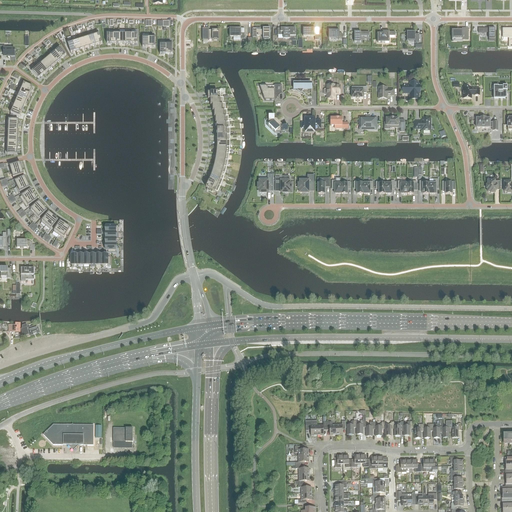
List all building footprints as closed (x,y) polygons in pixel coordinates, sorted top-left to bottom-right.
[(511,28),(500,29),(500,36),(507,36),(507,46),(511,46),(511,28)] [(212,32),(209,32),(209,29),(202,29),(202,40),(209,40),(209,39),(212,39),(212,40),(219,40),(219,30),(212,30),(212,32)] [(241,29),(229,29),(229,37),(240,37),(240,39),(244,39),(244,34),(241,34),(241,29)] [(257,36),(263,36),(263,39),(264,39),(264,40),(269,40),(269,39),(270,39),(270,34),(270,31),(270,29),(268,29),(263,29),(263,30),(257,30),(257,29),(252,29),(252,38),(257,38),(257,36)] [(283,40),(290,40),(290,37),(295,37),(295,29),(277,29),(277,36),(283,36),(283,40)] [(319,29),(303,29),(303,37),(315,37),(315,40),(319,40),(319,29)] [(462,31),(452,31),(452,42),(457,42),(457,39),(462,39),(462,40),(468,40),(468,29),(462,29),(462,31)] [(488,39),(495,39),(495,29),(478,29),(478,33),(488,33),(488,39)] [(328,31),(328,39),(342,39),(342,34),(339,34),(339,31),(328,31)] [(93,35),(97,45),(102,43),(98,32),(93,34),(93,35)] [(354,32),(354,43),(361,43),(361,36),(369,36),(369,32),(354,32)] [(395,32),(383,32),(383,34),(377,34),(377,43),(389,43),(389,36),(395,36),(395,32)] [(407,32),(407,42),(415,42),(415,43),(419,43),(419,35),(415,35),(415,32),(407,32)] [(88,38),(88,37),(91,47),(97,45),(93,35),(88,36),(88,38)] [(83,37),(77,38),(81,50),(86,48),(83,39),(84,39),(83,37)] [(84,39),(83,39),(86,48),(91,47),(88,37),(88,38),(84,39)] [(77,38),(72,40),(76,52),(81,50),(77,38)] [(67,42),(71,53),(76,52),(72,40),(67,42)] [(0,53),(4,53),(4,57),(7,57),(7,58),(10,58),(10,57),(15,57),(15,49),(5,49),(5,46),(0,46),(0,53)] [(53,50),(55,52),(61,60),(66,55),(58,46),(53,50)] [(51,56),(57,63),(61,60),(55,52),(53,50),(49,54),(51,56)] [(49,54),(44,58),(45,59),(52,67),(57,63),(51,56),(49,54)] [(45,59),(40,63),(47,71),(52,67),(45,59)] [(36,67),(37,68),(43,75),(47,71),(40,63),(36,67)] [(37,68),(32,72),(38,79),(43,75),(37,68)] [(21,82),(19,87),(22,88),(31,92),(33,87),(24,83),(21,82)] [(300,93),(301,94),(302,92),(303,93),(303,94),(304,94),(305,95),(306,96),(307,98),(311,98),(311,89),(312,89),(312,84),(303,84),(303,83),(301,83),(301,82),(299,82),(299,83),(294,83),(294,91),(292,90),(291,90),(291,91),(292,91),(294,91),(295,91),(297,92),(298,92),(299,92),(300,93)] [(410,83),(410,85),(403,85),(403,94),(410,94),(410,99),(418,99),(418,94),(419,94),(419,85),(418,85),(418,83),(410,83)] [(281,94),(282,93),(281,93),(281,85),(274,85),(274,86),(260,86),(264,101),(274,101),(275,101),(275,100),(276,99),(277,98),(277,97),(278,96),(279,95),(280,95),(280,94),(281,94)] [(494,86),(494,99),(505,99),(506,99),(507,99),(507,85),(506,85),(506,86),(494,86)] [(327,86),(327,90),(325,90),(324,91),(324,94),(325,95),(327,95),(327,99),(335,99),(335,94),(340,94),(340,86),(335,86),(327,86)] [(363,98),(363,93),(367,93),(367,87),(360,87),(360,91),(352,91),(352,98),(356,98),(356,99),(359,99),(359,98),(363,98)] [(22,88),(20,93),(28,97),(31,92),(22,88)] [(387,99),(387,96),(393,96),(393,90),(387,90),(387,88),(379,88),(379,99),(387,99)] [(463,96),(463,99),(471,99),(471,95),(474,95),(474,96),(479,96),(479,89),(471,89),(471,88),(463,88),(463,92),(462,92),(462,96),(463,96)] [(208,93),(208,99),(223,99),(221,99),(220,90),(214,90),(214,93),(208,93)] [(20,93),(17,98),(26,102),(28,97),(20,93)] [(17,98),(15,103),(24,107),(26,102),(17,98)] [(24,107),(15,103),(13,108),(22,112),(24,107)] [(11,114),(10,117),(16,119),(16,116),(19,117),(22,112),(13,108),(11,113),(11,114)] [(274,116),(268,116),(268,120),(270,120),(270,124),(268,125),(275,132),(277,131),(280,131),(280,132),(288,132),(288,126),(282,126),(281,125),(282,125),(276,119),(275,119),(274,118),(274,116)] [(376,118),(370,118),(370,117),(366,117),(366,118),(360,118),(360,130),(376,130),(376,118)] [(330,118),(330,126),(335,126),(335,129),(339,129),(339,126),(344,126),(344,129),(348,129),(348,123),(342,123),(342,120),(342,118),(339,118),(336,118),(330,118)] [(386,119),(386,126),(400,126),(400,132),(404,132),(404,125),(400,125),(400,122),(398,122),(398,120),(398,119),(394,119),(394,118),(391,118),(391,119),(386,119)] [(429,134),(429,131),(430,131),(430,127),(431,127),(431,123),(430,123),(430,118),(422,118),(422,121),(423,122),(422,123),(421,122),(414,122),(414,129),(422,129),(422,131),(423,131),(423,134),(429,134)] [(476,119),(476,128),(490,128),(493,128),(493,131),(498,131),(498,123),(493,123),(490,123),(490,119),(485,119),(485,118),(481,118),(481,119),(476,119)] [(306,119),(306,123),(302,124),(302,129),(306,129),(306,132),(314,132),(314,129),(320,129),(320,121),(314,121),(314,119),(306,119)] [(229,155),(216,153),(215,159),(228,162),(228,161),(229,155)] [(215,159),(214,165),(227,168),(228,162),(215,159)] [(20,163),(10,166),(11,172),(22,169),(20,163)] [(227,168),(214,165),(213,171),(225,175),(225,174),(227,168)] [(22,169),(11,172),(13,178),(24,175),(22,169)] [(225,175),(213,171),(211,177),(223,181),(225,175)] [(273,175),(268,175),(268,181),(260,181),(260,185),(258,185),(258,189),(260,189),(260,192),(259,192),(268,192),(273,192),(273,175)] [(275,182),(275,192),(281,192),(289,192),(289,189),(290,189),(290,185),(289,185),(289,176),(282,176),(282,175),(275,175),(275,182)] [(299,185),(299,189),(300,189),(300,192),(308,192),(314,192),(314,182),(314,175),(307,175),(307,181),(300,181),(300,185),(299,185)] [(24,177),(14,182),(17,187),(27,182),(24,177)] [(223,181),(211,177),(209,182),(221,187),(220,187),(223,181)] [(318,184),(318,194),(325,194),(325,188),(325,187),(329,187),(329,179),(325,179),(325,182),(318,182),(318,184)] [(429,181),(429,194),(436,194),(436,188),(439,188),(439,179),(433,179),(433,182),(429,182),(429,181)] [(332,181),(332,188),(335,188),(335,194),(341,194),(341,182),(335,182),(335,181),(332,181)] [(385,182),(385,194),(391,194),(391,188),(394,188),(394,181),(391,181),(391,182),(385,182)] [(422,194),(429,194),(429,181),(422,181),(419,181),(419,188),(422,188),(422,194)] [(495,181),(488,181),(488,185),(487,185),(487,189),(488,189),(488,192),(490,192),(490,193),(495,193),(495,190),(500,190),(500,181),(495,181)] [(17,187),(16,187),(19,193),(20,193),(30,188),(27,182),(17,187)] [(217,193),(220,187),(221,187),(209,182),(206,188),(208,188),(207,190),(212,193),(213,191),(217,193)] [(341,194),(347,194),(347,188),(350,188),(350,182),(347,182),(341,182),(341,194)] [(357,184),(357,182),(354,182),(354,188),(357,188),(357,189),(357,194),(363,194),(363,184),(357,184)] [(363,182),(363,184),(363,194),(370,194),(370,190),(370,188),(373,188),(373,182),(370,182),(363,182)] [(379,188),(379,194),(385,194),(385,182),(379,182),(376,182),(376,188),(379,188)] [(401,182),(398,182),(398,188),(401,188),(401,194),(407,194),(407,182),(401,182)] [(416,182),(407,182),(407,194),(413,194),(413,184),(416,184),(416,182)] [(445,194),(452,194),(452,184),(445,184),(445,182),(442,182),(442,188),(445,188),(445,194)] [(511,182),(511,183),(511,182),(504,182),(504,185),(503,185),(503,189),(504,189),(504,192),(507,192),(507,193),(511,193),(511,190),(511,182)] [(21,196),(20,198),(23,203),(34,195),(31,190),(21,196)] [(34,195),(23,203),(26,208),(28,206),(37,200),(34,195)] [(31,210),(30,210),(34,215),(43,207),(39,202),(31,209),(31,210)] [(43,207),(34,215),(38,219),(39,218),(47,211),(43,207)] [(42,221),(41,222),(46,226),(53,216),(49,213),(42,221)] [(53,216),(46,226),(50,230),(51,229),(58,220),(53,216)] [(54,231),(54,232),(59,235),(65,225),(60,222),(54,231)] [(65,225),(59,235),(64,238),(70,228),(65,225)] [(27,240),(17,240),(17,248),(20,248),(20,249),(21,249),(23,249),(23,248),(27,248),(27,247),(30,247),(33,244),(30,241),(27,241),(27,240)] [(106,244),(106,251),(108,251),(108,253),(116,253),(116,251),(116,244),(106,244)] [(102,255),(102,265),(108,265),(110,265),(110,257),(108,257),(108,255),(102,255)] [(7,279),(11,279),(11,270),(8,270),(8,268),(1,268),(1,277),(7,277),(7,279)] [(26,282),(26,280),(34,280),(34,268),(30,268),(29,268),(30,268),(26,268),(25,268),(21,268),(21,282),(26,282)] [(20,323),(15,323),(15,325),(9,325),(9,332),(20,332),(20,323)] [(37,325),(28,328),(27,324),(22,326),(22,329),(21,329),(23,337),(29,335),(30,336),(40,334),(38,328),(37,325)] [(433,429),(433,432),(433,439),(440,438),(440,431),(442,431),(442,428),(442,424),(442,420),(439,420),(439,424),(437,425),(437,426),(433,426),(433,429)] [(317,421),(305,421),(306,432),(306,431),(308,431),(308,429),(310,429),(311,431),(311,436),(317,436),(317,426),(317,421)] [(347,425),(347,435),(354,435),(353,428),(356,428),(356,425),(356,421),(354,421),(353,421),(353,423),(350,423),(350,425),(347,425)] [(356,428),(356,435),(363,435),(363,428),(366,428),(366,427),(366,421),(363,421),(362,421),(360,421),(360,425),(356,425),(356,428)] [(323,426),(317,426),(317,436),(324,436),(323,428),(324,428),(326,428),(326,422),(323,422),(323,426)] [(326,422),(326,428),(329,428),(330,436),(336,436),(336,425),(332,426),(332,423),(331,422),(329,422),(326,422)] [(342,425),(336,425),(336,436),(342,435),(342,428),(345,428),(345,422),(342,422),(342,425)] [(384,430),(385,437),(391,436),(391,429),(394,429),(394,426),(394,422),(391,422),(391,424),(390,424),(389,425),(388,426),(384,427),(384,430)] [(400,422),(400,424),(398,424),(398,426),(394,426),(394,429),(394,436),(401,436),(400,429),(403,429),(403,426),(403,422),(400,422)] [(403,436),(410,436),(410,429),(413,429),(413,422),(407,422),(407,426),(403,426),(403,429),(403,436)] [(375,430),(375,427),(375,423),(370,423),(370,427),(366,427),(366,428),(366,437),(372,437),(372,430),(375,430)] [(375,437),(380,437),(382,437),(382,430),(384,430),(384,427),(384,423),(381,423),(381,424),(380,424),(380,425),(379,426),(379,427),(375,427),(375,430),(375,437)] [(443,438),(448,438),(449,438),(449,431),(452,431),(452,428),(452,424),(449,424),(446,424),(446,428),(442,428),(442,431),(443,438)] [(452,431),(452,438),(459,438),(458,431),(461,431),(461,424),(458,424),(458,428),(452,428),(452,431)] [(53,425),(43,435),(53,445),(63,445),(68,445),(79,445),(83,446),(93,446),(94,425),(53,425)] [(418,425),(418,429),(414,429),(414,439),(421,439),(421,432),(424,432),(424,429),(424,425),(418,425)] [(428,425),(428,429),(424,429),(424,432),(424,439),(430,439),(430,432),(433,432),(433,429),(433,426),(433,425),(432,425),(429,425),(428,425)] [(113,442),(133,442),(133,428),(113,428),(113,442)] [(298,450),(298,456),(309,456),(308,450),(301,450),(301,447),(295,447),(295,450),(298,450)] [(340,465),(343,465),(343,455),(341,455),(341,456),(337,456),(337,461),(334,461),(334,468),(340,468),(340,465)] [(351,460),(349,460),(348,460),(348,456),(345,456),(345,455),(343,455),(343,465),(346,465),(346,468),(352,468),(351,460)] [(355,460),(352,460),(351,460),(352,468),(360,468),(360,464),(360,455),(358,455),(358,456),(354,456),(355,460)] [(362,455),(360,455),(360,464),(363,464),(363,468),(369,467),(369,462),(369,460),(366,460),(366,455),(362,456),(362,455)] [(295,466),(301,466),(301,463),(309,463),(309,456),(298,456),(299,463),(295,463),(295,466)] [(369,469),(377,469),(377,456),(375,456),(375,457),(372,457),(372,460),(369,460),(369,462),(369,467),(369,469)] [(386,469),(386,461),(383,462),(383,457),(379,457),(379,456),(377,456),(377,469),(386,469)] [(454,467),(463,467),(463,465),(462,465),(462,461),(458,461),(458,458),(450,458),(450,464),(454,464),(454,467)] [(414,459),(411,459),(411,460),(412,460),(412,469),(414,469),(415,472),(419,472),(420,472),(420,465),(417,465),(417,460),(414,460),(414,459)] [(423,465),(420,465),(420,472),(422,472),(426,472),(429,472),(429,459),(427,459),(427,460),(423,460),(423,465)] [(438,472),(437,464),(434,464),(434,460),(431,460),(431,459),(429,459),(429,472),(429,473),(432,473),(433,472),(438,472)] [(401,465),(398,465),(398,466),(398,473),(404,473),(406,473),(406,472),(406,460),(404,460),(404,461),(401,461),(401,465)] [(309,468),(301,469),(301,466),(295,466),(295,469),(299,469),(299,475),(309,475),(309,468)] [(463,469),(463,467),(454,467),(454,469),(450,470),(450,475),(458,475),(458,472),(462,472),(462,469),(463,469)] [(302,485),(302,482),(309,481),(309,475),(299,475),(299,481),(296,482),(296,485),(298,485),(302,485)] [(454,481),(454,484),(464,484),(464,482),(463,482),(463,478),(458,478),(458,475),(450,475),(450,481),(454,481)] [(379,482),(379,480),(379,479),(366,479),(366,484),(372,484),(372,488),(375,488),(385,488),(384,482),(379,482)] [(346,482),(339,483),(339,486),(334,486),(334,489),(333,489),(333,491),(343,491),(343,488),(347,488),(346,482)] [(311,487),(304,487),(304,484),(302,485),(298,485),(298,488),(301,488),(301,494),(311,494),(311,487)] [(464,484),(454,484),(454,487),(451,487),(451,493),(458,492),(458,489),(463,489),(463,486),(464,486),(464,484)] [(373,496),(380,496),(380,493),(385,493),(385,488),(375,488),(375,491),(373,491),(373,496)] [(401,501),(402,506),(407,506),(406,494),(402,495),(402,492),(398,492),(398,501),(401,501)] [(415,492),(415,494),(415,501),(418,501),(418,506),(423,506),(423,497),(423,494),(418,494),(418,492),(415,492)] [(448,495),(451,495),(451,498),(452,498),(452,501),(464,501),(464,499),(463,499),(463,495),(458,496),(458,492),(451,493),(448,493),(448,495)] [(295,504),(304,503),(304,500),(312,500),(311,494),(301,494),(301,500),(295,500),(295,504)] [(406,494),(407,506),(412,506),(412,501),(415,501),(415,494),(406,494)] [(436,494),(433,494),(428,494),(428,496),(428,505),(434,505),(434,500),(437,500),(436,494)] [(380,499),(380,496),(373,496),(373,502),(375,502),(375,505),(385,505),(385,499),(380,499)] [(452,501),(452,504),(451,504),(451,508),(451,510),(453,510),(459,510),(459,507),(463,507),(463,503),(464,503),(464,501),(452,501)]
